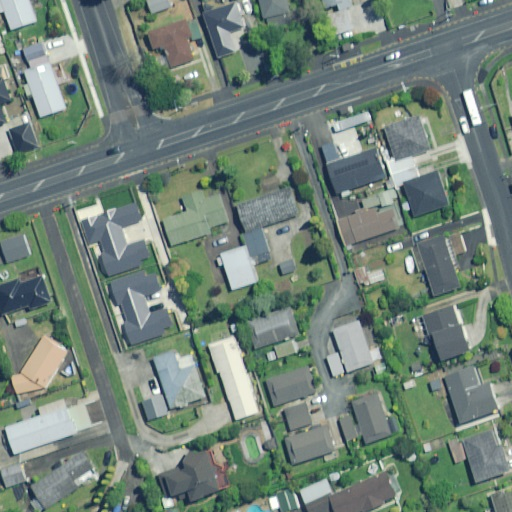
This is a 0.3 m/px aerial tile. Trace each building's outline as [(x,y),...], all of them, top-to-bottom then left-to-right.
[(0,0),(0,12),(5,11),(11,30),(36,22),(28,0),(0,0)] [(169,0),(148,0),(146,1),(151,14),(172,8),(169,0)] [(260,0),(265,19),(291,13),(288,0),(260,0)] [(325,0),(328,9),(340,5),(342,11),(354,7),(351,0),(325,0)] [(246,29),(238,3),(206,12),(219,58),(238,53),(232,33),(246,29)] [(191,37),(187,21),(151,32),(156,49),(166,46),(173,67),(195,61),(188,38),(191,37)] [(65,109),(40,42),(21,49),(29,69),(21,72),(38,118),(65,109)] [(12,102),(2,70),(0,70),(0,126),(7,124),(1,105),(12,102)] [(392,175),(416,168),(413,157),(432,151),(421,118),(387,128),(398,160),(388,163),(392,175)] [(40,147),(31,123),(11,130),(19,154),(40,147)] [(341,161),(335,142),(322,147),(337,194),(387,178),(378,149),(341,161)] [(416,168),(392,175),(397,189),(404,186),(414,218),(450,206),(439,170),(419,177),(416,168)] [(246,246),(252,266),(272,259),(262,228),(300,216),(291,187),(242,203),(233,206),(246,246)] [(205,198),(202,190),(181,196),(186,213),(162,220),(170,247),(211,234),(210,229),(229,223),(219,193),(205,198)] [(401,228),(394,209),(384,212),(382,205),(340,219),(349,246),(401,228)] [(154,259),(141,219),(117,227),(120,236),(94,244),(103,270),(114,267),(115,272),(154,259)] [(463,288),(457,270),(462,269),(457,255),(466,252),(460,231),(415,246),(422,268),(426,267),(436,297),(463,288)] [(31,256),(25,236),(2,243),(8,263),(31,256)] [(252,266),(246,246),(221,254),(222,258),(217,259),(220,268),(225,267),(233,293),(258,285),(252,266)] [(170,285),(164,267),(136,277),(144,299),(147,298),(156,325),(181,317),(178,310),(186,308),(177,282),(170,285)] [(385,279),(383,271),(368,275),(371,284),(379,281),(385,279)] [(52,304),(45,278),(23,284),(21,280),(0,286),(0,303),(4,315),(30,307),(31,310),(52,304)] [(124,299),(110,302),(113,314),(127,311),(124,299)] [(472,352),(455,306),(424,317),(432,338),(434,337),(443,362),(472,352)] [(301,335),(292,308),(247,322),(255,349),(301,335)] [(377,364),(363,317),(333,326),(342,352),(328,357),(334,377),(377,364)] [(47,336),(23,373),(22,375),(12,376),(15,395),(35,392),(36,395),(44,394),(42,385),(46,388),(70,350),(47,336)] [(259,413),(234,337),(209,345),(218,373),(221,372),(237,421),(259,413)] [(181,371),(175,353),(153,360),(170,411),(207,399),(197,366),(181,371)] [(317,392),(309,367),(263,383),(270,403),(271,407),(317,392)] [(481,388),(474,368),(446,377),(461,424),(500,411),(492,385),(481,388)] [(380,392),(353,401),(356,410),(368,445),(395,435),(380,392)] [(168,415),(162,396),(143,402),(149,421),(168,415)] [(15,455),(77,434),(76,429),(93,423),(85,402),(68,408),(66,400),(41,409),(44,416),(6,429),(15,455)] [(313,424),(306,403),(285,410),(292,431),(313,424)] [(336,453),(328,427),(288,439),(295,464),(336,453)] [(500,447),(495,431),(465,441),(478,483),(511,472),(504,446),(500,447)] [(224,491),(210,450),(187,458),(190,465),(161,475),(169,499),(190,492),(194,502),(224,491)] [(97,472),(84,452),(33,486),(41,498),(32,503),(38,511),(45,511),(83,487),(81,483),(97,472)] [(26,482),(20,464),(2,470),(7,488),(26,482)] [(368,511),(398,500),(387,473),(334,496),(327,480),(301,491),(309,511),(333,511),(336,511),(363,511),(365,511),(364,511),(368,511)] [(286,511),(298,508),(291,488),(277,492),(282,511),(286,511)] [(511,511),(511,490),(494,496),(498,511),(511,511)]
